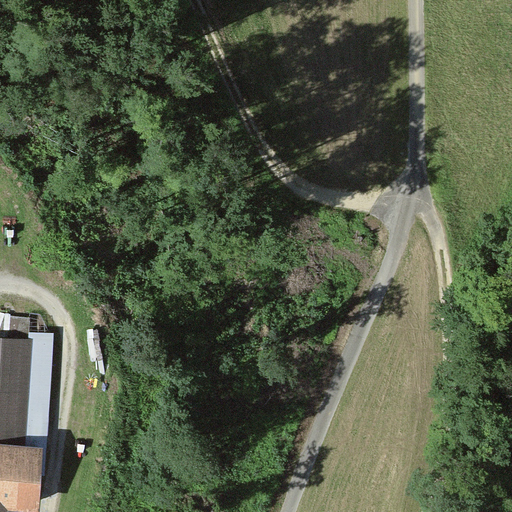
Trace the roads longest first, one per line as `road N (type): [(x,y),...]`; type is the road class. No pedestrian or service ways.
road 1 (track): [(411,187),(294,511)]
road 2 (track): [(189,0),(214,60),(283,177),(338,200),(411,187)]
road 3 (track): [(436,511),(448,341),(427,227),(411,187)]
road 4 (track): [(12,300),(47,312),(63,339),(70,393),(50,511)]
